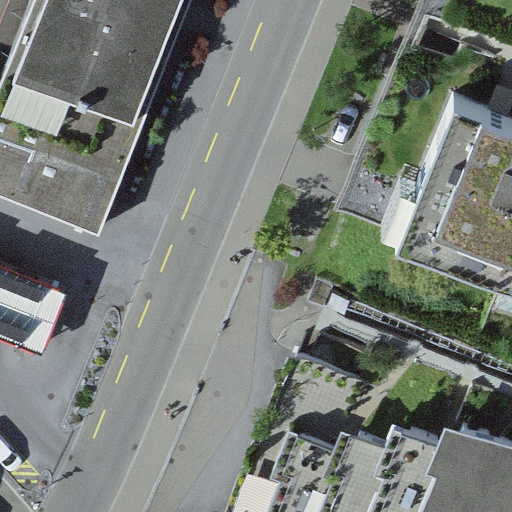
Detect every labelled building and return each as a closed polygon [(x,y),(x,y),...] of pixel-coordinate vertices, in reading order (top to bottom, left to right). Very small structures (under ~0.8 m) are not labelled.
[(27,0),(0,67),(0,188),(98,228),(190,0),(27,0)] [(454,92),(395,234),(511,281),(511,115),(500,111),(454,92)] [(98,228),(0,188),(0,393),(26,404),(98,228)] [(386,440),(376,465),(393,472),(376,511),(427,511),(455,443),(447,439),(395,418),(386,440)] [(511,511),(511,440),(464,421),(455,443),(427,511),(511,511)] [(277,511),(326,511),(351,452),(345,449),(289,427),(270,473),(290,481),(277,511)] [(376,511),(393,472),(376,465),(386,440),(360,430),(351,452),(326,511),(376,511)]
